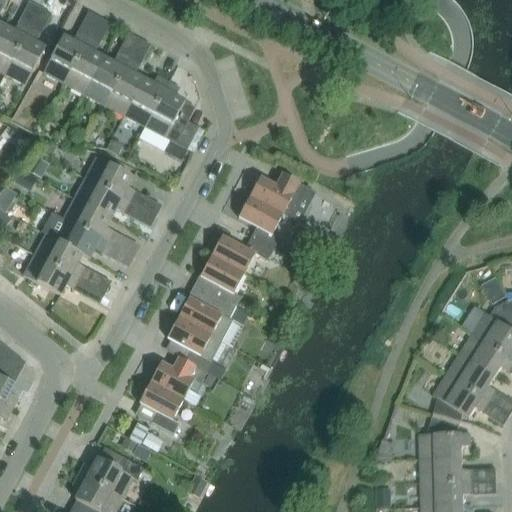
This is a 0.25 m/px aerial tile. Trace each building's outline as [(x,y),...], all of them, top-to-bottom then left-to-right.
[(4,28),(0,34),(0,73),(4,76),(40,10),(28,4),(13,33),(4,28)] [(40,10),(4,76),(25,87),(45,50),(35,45),(51,16),(40,10)] [(63,86),(99,20),(87,14),(72,43),(62,38),(42,75),(63,86)] [(99,20),(63,86),(83,97),(103,60),(94,55),(110,26),(99,20)] [(103,60),(83,97),(103,107),(139,41),(128,35),(112,64),(103,60)] [(139,41),(103,107),(123,118),(143,81),(134,76),(150,47),(139,41)] [(143,81),(123,118),(143,129),(167,85),(156,79),(152,86),(143,81)] [(195,109),(186,105),(184,104),(184,103),(174,98),(178,91),(167,85),(143,129),(170,143),(175,146),(187,124),(195,109)] [(198,130),(195,128),(187,124),(175,146),(186,152),(198,130)] [(110,142),(105,151),(117,157),(122,148),(110,142)] [(170,143),(164,154),(180,162),(186,152),(175,146),(170,143)] [(130,153),(126,162),(134,166),(137,162),(136,156),(130,153)] [(33,158),(25,172),(36,178),(44,164),(33,158)] [(95,160),(84,180),(137,209),(143,198),(127,189),(132,180),(95,160)] [(17,173),(11,183),(21,189),(27,178),(17,173)] [(280,176),(274,187),(260,179),(248,199),(281,217),(282,216),(298,225),(314,194),(298,186),(298,185),(280,176)] [(137,209),(84,180),(73,200),(110,221),(115,212),(131,220),(137,209)] [(272,251),(278,241),(271,237),(281,217),(248,199),(237,220),(255,229),(250,240),(272,251)] [(110,221),(73,200),(62,221),(116,249),(122,238),(106,230),(110,221)] [(0,213),(0,233),(10,221),(1,213),(0,213)] [(62,221),(52,240),(82,257),(81,257),(89,261),(94,252),(110,260),(116,249),(62,221)] [(52,240),(45,236),(33,257),(87,285),(93,274),(77,266),(81,257),(82,257),(52,240)] [(244,250),(221,238),(210,258),(243,276),(254,256),(266,262),(272,251),(250,240),(244,250)] [(87,285),(33,257),(22,277),(60,297),(65,288),(81,297),(87,285)] [(233,295),(243,276),(210,258),(199,279),(217,288),(212,298),(234,310),(235,309),(240,299),(233,295)] [(194,289),(212,298),(217,288),(199,279),(197,283),(194,289)] [(481,288),(492,307),(506,299),(495,280),(481,288)] [(212,298),(194,289),(191,294),(188,299),(206,309),(212,298)] [(188,299),(177,320),(221,343),(232,323),(228,321),(234,310),(212,298),(206,309),(188,299)] [(486,316),(473,336),(511,361),(511,311),(508,303),(494,311),(490,318),(486,316)] [(177,320),(166,340),(189,353),(184,363),(206,375),(212,364),(210,364),(221,344),(221,343),(177,320)] [(511,361),(473,336),(460,357),(495,379),(502,368),(508,372),(507,374),(511,376),(511,361)] [(5,349),(0,355),(0,365),(19,375),(25,364),(5,349)] [(460,357),(447,377),(510,418),(511,415),(511,403),(495,393),(494,394),(488,390),(495,379),(460,357)] [(206,375),(184,363),(178,373),(160,364),(149,384),(182,402),(193,382),(200,386),(205,376),(206,375)] [(206,375),(205,376),(219,383),(225,372),(212,364),(206,375)] [(19,375),(0,365),(0,405),(11,412),(17,401),(10,397),(15,387),(13,386),(19,375)] [(469,420),(476,409),(483,413),(482,414),(504,428),(510,418),(447,377),(434,398),(438,400),(433,417),(461,424),(463,416),(469,420)] [(182,402),(149,384),(138,405),(156,414),(150,425),(172,437),(178,426),(171,422),(182,402)] [(0,405),(0,420),(5,423),(11,412),(0,405)] [(420,437),(420,462),(462,461),(462,448),(470,448),(470,436),(457,436),(461,424),(433,417),(427,437),(420,437)] [(136,425),(128,441),(137,445),(140,447),(148,431),(136,425)] [(148,435),(141,446),(157,455),(163,443),(148,435)] [(124,439),(119,449),(132,456),(137,446),(137,445),(128,441),(125,439),(124,439)] [(103,450),(102,452),(98,461),(96,460),(91,469),(83,465),(77,476),(122,500),(133,481),(136,483),(142,471),(103,450)] [(379,459),(379,460),(392,460),(392,455),(381,451),(380,453),(380,456),(379,459)] [(420,462),(421,486),(496,484),(496,471),(470,472),(470,474),(463,474),(462,461),(420,462)] [(76,502),(70,511),(115,511),(122,500),(77,476),(71,488),(79,492),(74,501),(76,502)] [(196,479),(187,494),(198,500),(199,500),(207,485),(206,484),(196,479)] [(421,486),(421,510),(464,509),(463,496),(471,496),(471,497),(497,497),(496,484),(421,486)] [(389,492),(377,492),(378,510),(390,510),(389,492)]
